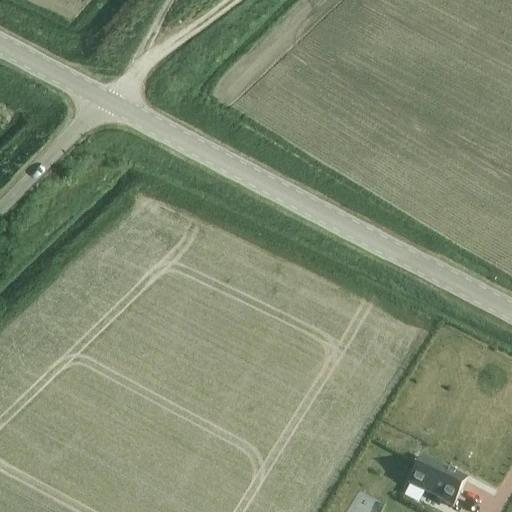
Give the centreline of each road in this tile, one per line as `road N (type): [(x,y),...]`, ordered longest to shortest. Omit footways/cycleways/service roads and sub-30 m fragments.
road 1 (tertiary): [(511,313),(106,102)]
road 2 (unclassified): [(106,102),(231,0)]
road 3 (unclassified): [(0,207),(106,102)]
road 4 (tertiary): [(106,102),(0,45)]
